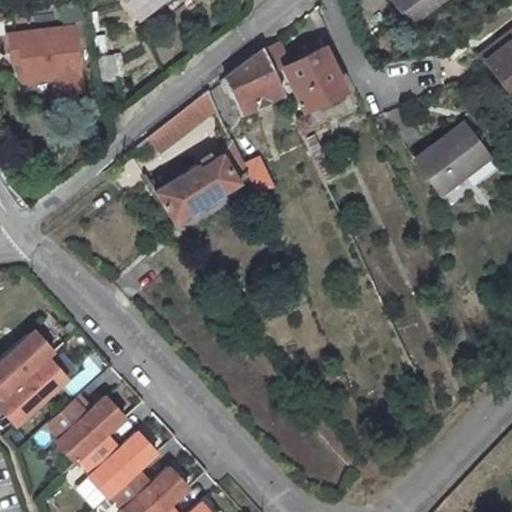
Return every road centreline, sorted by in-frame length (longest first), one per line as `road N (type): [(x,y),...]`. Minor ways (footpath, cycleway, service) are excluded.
road 1 (residential): [(302,511),(13,226)]
road 2 (residential): [(13,226),(289,6)]
road 3 (residential): [(511,388),(390,511)]
